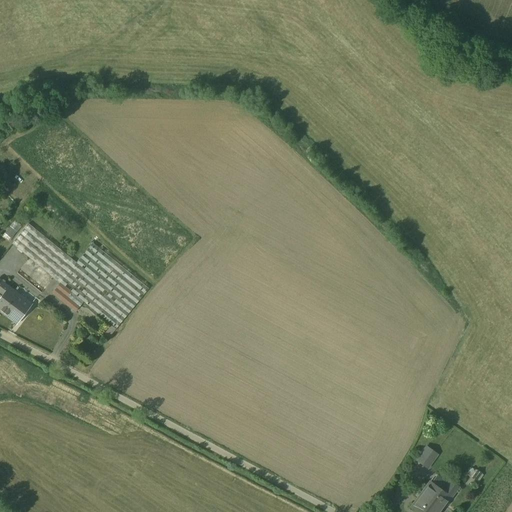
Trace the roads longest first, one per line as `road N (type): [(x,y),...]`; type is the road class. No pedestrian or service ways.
road 1 (residential): [(0,329),(337,511)]
road 2 (residential): [(511,70),(439,44),(398,0)]
